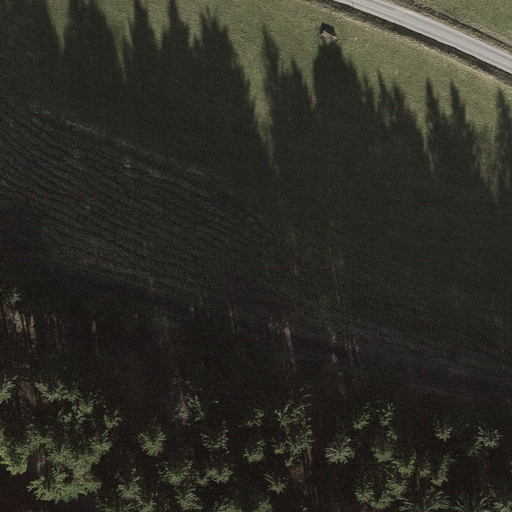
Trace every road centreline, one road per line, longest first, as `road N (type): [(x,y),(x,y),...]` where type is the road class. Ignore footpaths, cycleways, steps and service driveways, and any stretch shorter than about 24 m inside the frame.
road 1 (track): [(0,259),(511,390)]
road 2 (tertiary): [(511,66),(354,0)]
road 3 (track): [(109,511),(0,445)]
